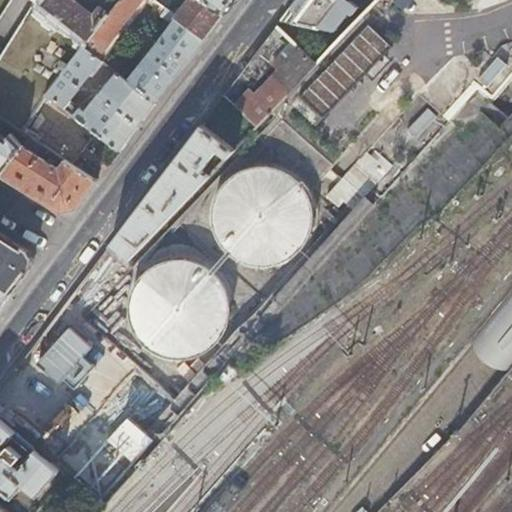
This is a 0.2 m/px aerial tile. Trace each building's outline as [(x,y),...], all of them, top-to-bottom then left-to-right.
[(41,4),(44,0),(35,0),(36,0),(0,56),(0,118),(14,128),(23,133),(47,96),(46,95),(84,47),(88,41),(41,4)] [(44,0),(41,4),(88,41),(120,0),(108,0),(95,17),(73,0),(44,0)] [(143,0),(120,0),(88,41),(84,47),(98,58),(143,0)] [(173,1),(171,0),(154,0),(161,5),(167,9),(173,1)] [(214,27),(224,13),(205,0),(189,0),(177,16),(206,38),(214,27)] [(205,0),(224,13),(234,0),(205,0)] [(377,0),(296,0),(288,12),(276,27),(299,46),(318,62),(377,0)] [(177,16),(167,9),(161,5),(157,9),(162,13),(162,14),(173,23),(159,41),(153,48),(128,81),(156,103),(182,70),(206,38),(177,16)] [(287,115),(310,137),(395,46),(372,24),(287,115)] [(291,91),(318,62),(299,46),(276,27),(270,36),(242,73),(226,94),(261,123),(291,91)] [(98,58),(84,47),(46,95),(47,96),(119,151),(137,128),(156,103),(128,81),(118,73),(86,111),(70,99),(101,61),(98,58)] [(235,150),(202,125),(185,147),(131,219),(111,245),(130,261),(209,178),(200,170),(218,150),(228,158),(235,150)] [(29,137),(23,133),(14,128),(7,138),(0,133),(0,173),(2,174),(29,137)] [(42,145),(29,137),(2,174),(22,187),(61,212),(76,209),(84,198),(97,181),(67,161),(60,169),(53,165),(55,162),(48,157),(46,160),(36,154),(42,145)] [(342,202),(351,211),(391,168),(377,156),(364,170),(357,163),(324,197),(336,208),(342,202)] [(271,167),(258,167),(245,170),(234,176),(224,185),(218,196),(214,208),(214,221),(217,234),(223,245),(232,255),(243,261),(255,265),(268,265),(281,262),(293,256),(302,247),(309,236),(312,224),(313,211),(310,198),(303,187),(294,177),(283,171),(271,167)] [(0,232),(0,285),(12,293),(22,279),(32,265),(30,251),(3,234),(0,232)] [(148,270),(140,279),(134,290),(130,302),(130,315),(133,327),(139,338),(147,347),(158,354),(169,358),(182,359),(194,357),(206,352),(215,344),(223,334),(228,322),(229,310),(228,298),(224,286),(216,276),(207,268),(196,262),(183,260),(171,260),(159,264),(148,270)] [(0,285),(0,308),(2,307),(12,293),(0,285)] [(511,325),(497,343),(511,355),(511,325)] [(0,489),(12,500),(24,486),(37,497),(58,474),(60,472),(36,451),(35,452),(22,468),(18,464),(5,453),(2,450),(16,435),(17,434),(0,419),(0,489)] [(23,458),(11,447),(5,453),(18,464),(23,458)] [(37,497),(24,511),(37,511),(45,504),(37,497)]
